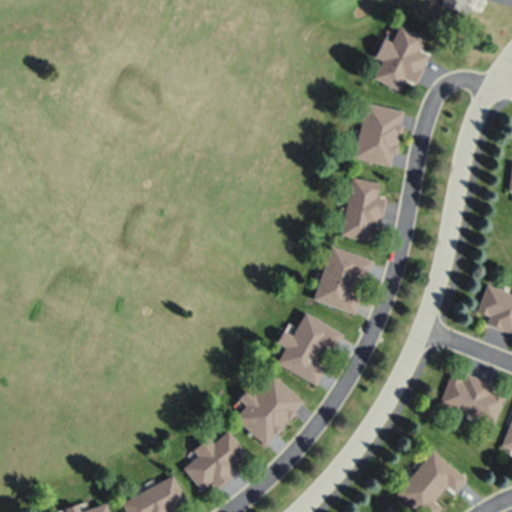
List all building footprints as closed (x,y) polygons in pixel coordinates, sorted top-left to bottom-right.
[(473,0),(434,0),(465,16),(473,0)] [(423,36),(391,23),(377,58),(380,59),(371,78),(397,89),(402,77),(414,82),(426,53),(418,50),(423,36)] [(351,158),(391,165),(401,109),(362,102),(351,158)] [(339,234),(367,238),(369,226),(378,227),(383,196),(375,194),(378,181),(349,176),(339,234)] [(371,257),(328,244),(312,299),(353,311),(358,295),(348,292),(354,273),(365,276),(371,257)] [(511,292),(484,283),(475,310),(486,314),(483,323),(511,333),(511,292)] [(274,360),(315,382),(323,365),(313,360),(323,342),(333,347),(341,331),(302,310),(290,333),(281,328),(274,342),(282,345),(274,360)] [(232,417),(265,443),(301,398),(269,372),(252,393),(244,387),(237,396),(244,402),(232,417)] [(493,421),(502,394),(491,391),(494,381),(464,372),(462,379),(447,374),(437,403),(493,421)] [(511,449),(511,406),(501,446),(511,449)] [(239,466),(234,459),(244,451),(226,428),(210,441),(208,438),(178,462),(199,489),(210,481),(214,486),(239,466)] [(434,511),(439,506),(431,499),(444,485),(452,491),(464,477),(430,448),(393,492),(417,511),(434,511)] [(175,511),(173,505),(183,500),(173,475),(119,498),(124,511),(175,511)] [(108,511),(105,502),(77,509),(76,506),(53,511),(108,511)]
